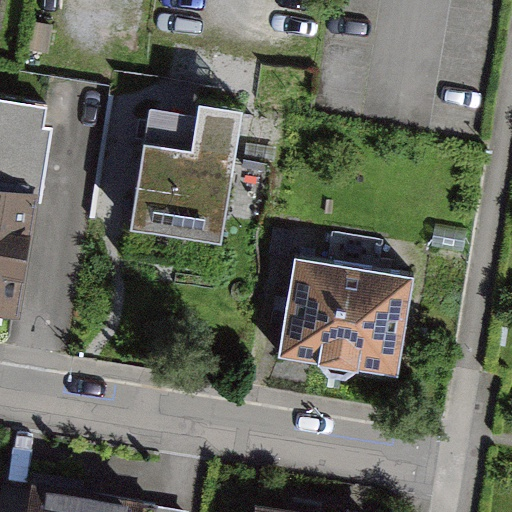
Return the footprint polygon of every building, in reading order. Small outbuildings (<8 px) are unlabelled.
[(0,96),(0,190),(36,196),(51,105),(0,96)] [(145,139),(132,225),(224,239),(238,153),(145,139)] [(0,317),(18,321),(39,197),(36,196),(0,190),(0,317)] [(416,264),(297,246),(281,344),(401,363),(416,264)] [(186,511),(187,509),(32,484),(27,511),(186,511)] [(319,511),(257,503),(255,511),(319,511)]
